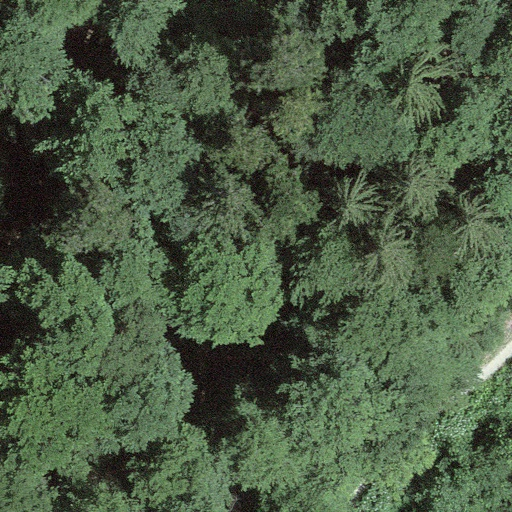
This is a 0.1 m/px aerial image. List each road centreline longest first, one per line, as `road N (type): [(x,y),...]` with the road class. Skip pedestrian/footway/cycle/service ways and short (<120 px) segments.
road 1 (track): [(163,0),(29,148),(0,195)]
road 2 (track): [(511,355),(381,450),(342,511)]
